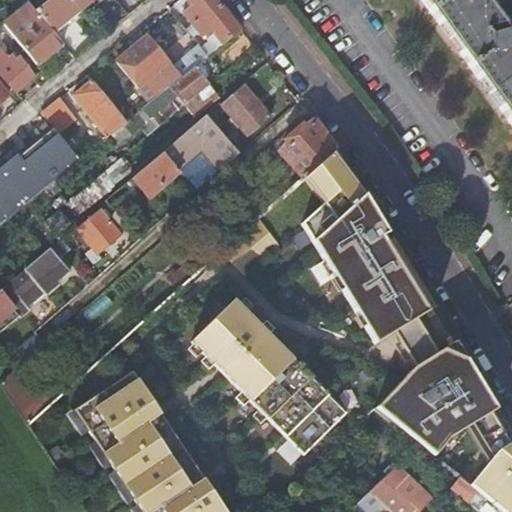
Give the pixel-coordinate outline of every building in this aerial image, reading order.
[(47,0),(35,11),(41,19),(55,36),(70,24),(67,21),(92,1),(94,4),(99,0),(47,0)] [(240,29),(216,0),(184,0),(189,5),(181,12),(203,40),(206,38),(209,41),(199,50),(194,52),(174,68),(182,77),(206,57),(240,29)] [(189,5),(184,0),(177,0),(174,3),(181,12),(189,5)] [(422,0),(511,124),(511,24),(509,15),(499,20),(484,0),(422,0)] [(0,10),(0,11),(20,36),(29,28),(9,3),(0,10)] [(20,36),(15,39),(36,65),(61,43),(55,36),(41,19),(29,28),(20,36)] [(169,61),(147,34),(114,61),(149,103),(182,77),(174,68),(169,61)] [(0,75),(14,92),(33,76),(19,56),(9,63),(0,50),(0,75)] [(213,65),(206,57),(182,77),(149,103),(142,109),(150,119),(175,98),(182,106),(207,85),(207,84),(201,76),(213,65)] [(104,98),(90,81),(71,96),(106,139),(124,124),(104,98)] [(216,97),(207,85),(182,106),(192,117),(216,97)] [(245,136),(268,116),(242,85),(219,105),(245,136)] [(58,98),(39,113),(52,129),(56,134),(75,119),(58,98)] [(237,154),(204,115),(162,152),(178,172),(195,191),(237,154)] [(106,139),(89,153),(96,161),(116,144),(115,143),(134,128),(128,121),(124,124),(106,139)] [(335,148),(313,121),(279,152),(306,183),(338,157),(335,148)] [(56,134),(52,129),(0,171),(0,225),(78,162),(56,134)] [(178,172),(162,152),(131,178),(135,184),(148,198),(178,172)] [(436,322),(338,157),(306,183),(325,209),(304,230),(381,353),(400,342),(421,330),(436,322)] [(135,184),(131,178),(126,182),(130,188),(135,184)] [(128,227),(108,203),(99,210),(120,234),(128,227)] [(92,248),(85,254),(93,264),(100,258),(97,254),(120,234),(99,210),(76,229),(92,248)] [(232,253),(243,266),(262,251),(251,237),(232,253)] [(69,250),(60,239),(48,249),(58,260),(69,250)] [(0,290),(0,333),(18,317),(20,318),(28,311),(27,309),(69,273),(58,260),(48,249),(31,264),(33,267),(3,292),(1,290),(0,290)] [(308,460),(348,418),(241,309),(195,350),(308,460)] [(474,493),(498,511),(511,511),(511,438),(459,352),(441,362),(421,330),(400,342),(421,378),(385,420),(443,465),(453,448),(472,439),(492,473),(474,493)] [(0,382),(0,385),(27,425),(65,391),(59,383),(36,401),(12,372),(0,382)] [(135,374),(77,410),(127,493),(185,454),(135,374)] [(225,511),(185,454),(127,493),(139,511),(225,511)] [(394,465),(382,478),(417,511),(430,497),(394,465)] [(445,485),(450,489),(458,480),(453,476),(445,485)] [(418,511),(417,511),(382,478),(354,504),(360,511),(361,511),(374,511),(383,503),(392,511),(418,511)] [(450,489),(448,491),(474,511),(498,511),(474,493),(458,480),(450,489)]
